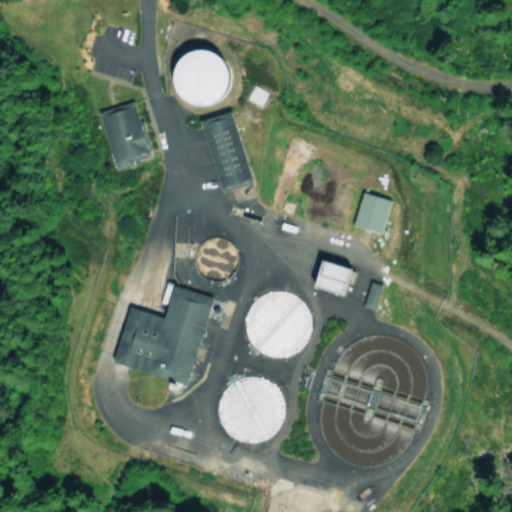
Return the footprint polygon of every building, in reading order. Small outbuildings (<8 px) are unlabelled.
[(201,110),(208,92),(216,95),(223,79),(213,75),(218,63),(174,45),(155,90),(201,110)] [(98,115),(133,105),(137,120),(141,119),(150,149),(146,150),(148,154),(130,159),(132,163),(114,169),(98,115)] [(197,119),(229,109),(252,182),(220,191),(197,119)] [(351,225),(378,233),(388,199),(360,191),(351,225)] [(313,285),(341,294),(349,268),(321,259),(313,285)] [(335,269),(308,260),(300,286),(327,295),(335,269)] [(361,306),(372,309),(380,283),(369,280),(361,306)] [(111,360),(184,383),(211,296),(172,284),(162,316),(128,305),(111,360)]
